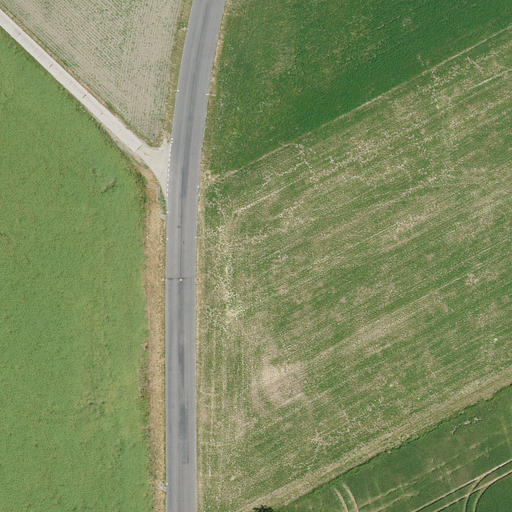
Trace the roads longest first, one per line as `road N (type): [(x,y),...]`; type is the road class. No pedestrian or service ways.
road 1 (tertiary): [(211,0),(183,189),(180,511)]
road 2 (track): [(0,16),(183,189)]
